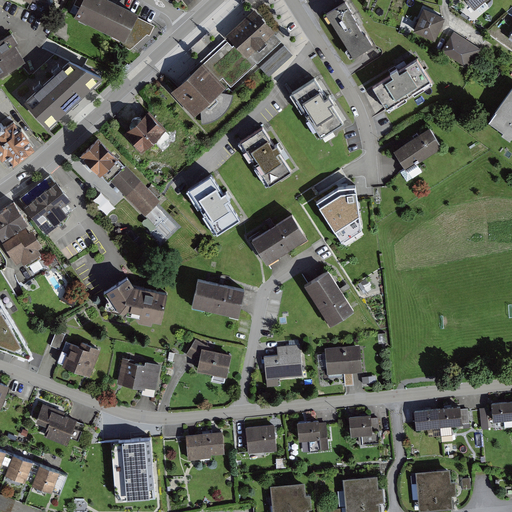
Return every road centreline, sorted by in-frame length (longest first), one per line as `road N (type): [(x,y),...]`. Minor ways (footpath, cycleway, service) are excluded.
road 1 (unclassified): [(239,412),(511,392)]
road 2 (tertiary): [(0,195),(188,26)]
road 3 (unclassified): [(0,366),(120,412),(158,419),(239,412)]
road 4 (unclassified): [(316,41),(193,172)]
road 5 (residential): [(316,41),(362,120),(373,183)]
road 6 (residential): [(239,412),(264,289),(288,272)]
